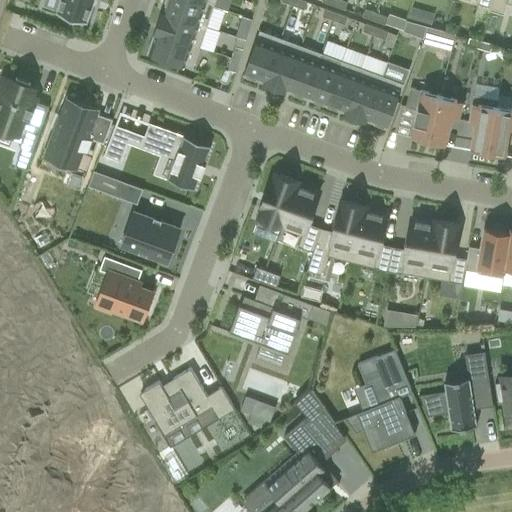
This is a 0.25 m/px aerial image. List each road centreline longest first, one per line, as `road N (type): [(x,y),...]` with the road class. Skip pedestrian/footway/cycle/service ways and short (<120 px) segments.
road 1 (residential): [(117,370),(176,334),(247,130)]
road 2 (residential): [(511,195),(386,171),(247,130)]
road 3 (residential): [(511,460),(427,477),(361,511)]
road 4 (residential): [(247,130),(107,71)]
